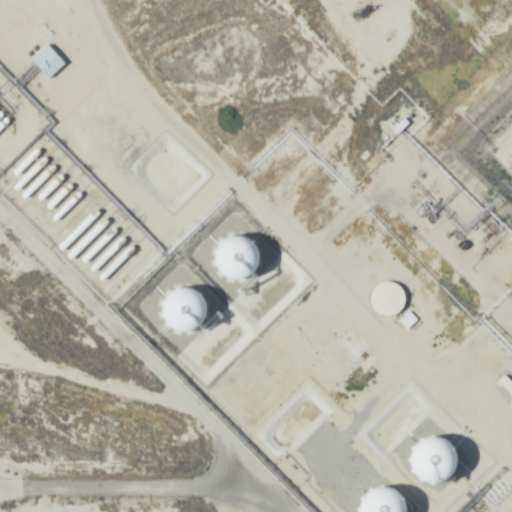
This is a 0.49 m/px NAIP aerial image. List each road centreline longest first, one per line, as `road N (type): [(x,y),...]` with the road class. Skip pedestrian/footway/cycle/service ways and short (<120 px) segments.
road 1 (track): [(508,511),(498,500),(511,459),(462,286),(384,328),(321,275),(311,233),(131,0)]
road 2 (track): [(0,170),(269,453),(254,486),(297,511)]
road 3 (residential): [(254,486),(0,483)]
road 4 (track): [(503,469),(462,458),(384,328)]
